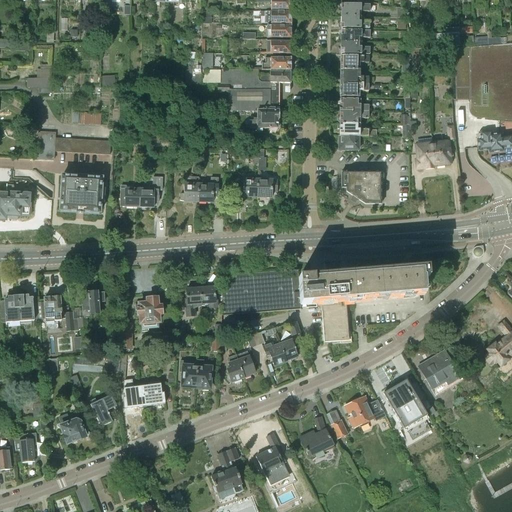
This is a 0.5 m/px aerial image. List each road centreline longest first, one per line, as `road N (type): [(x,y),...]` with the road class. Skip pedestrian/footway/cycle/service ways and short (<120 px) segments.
road 1 (residential): [(0,504),(378,356),(483,274),(507,224)]
road 2 (primary): [(0,259),(309,240)]
road 3 (residential): [(309,240),(313,0)]
road 4 (primary): [(309,240),(507,224)]
road 5 (unknown): [(225,320),(305,313),(336,378)]
